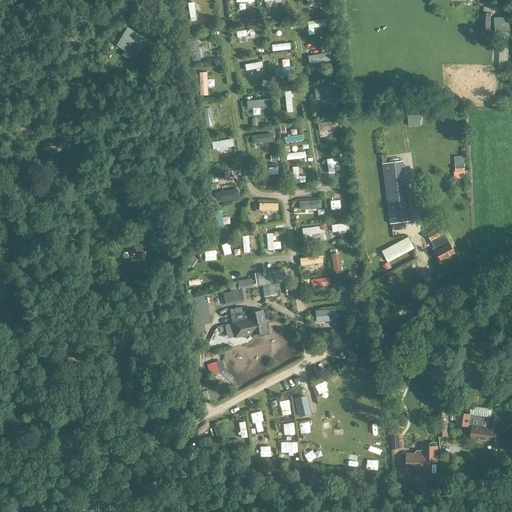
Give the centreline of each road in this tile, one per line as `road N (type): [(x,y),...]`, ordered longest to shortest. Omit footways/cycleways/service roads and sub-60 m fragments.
road 1 (unclassified): [(128,456),(511,254)]
road 2 (unclassified): [(128,456),(511,504)]
road 3 (unclassified): [(20,511),(97,454),(128,456)]
